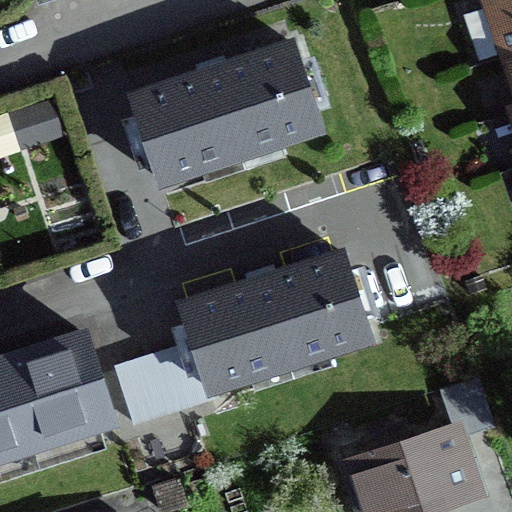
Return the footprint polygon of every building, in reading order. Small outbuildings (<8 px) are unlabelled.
[(511,113),(510,115),(511,121),(511,0),(499,0),(484,5),(502,59),(511,88),(511,113)] [(281,41),(115,94),(145,185),(311,132),(281,41)] [(335,252),(169,301),(195,389),(361,341),(335,252)] [(76,335),(0,357),(0,453),(102,424),(76,335)] [(454,425),(331,463),(346,511),(425,511),(477,496),(454,425)]
